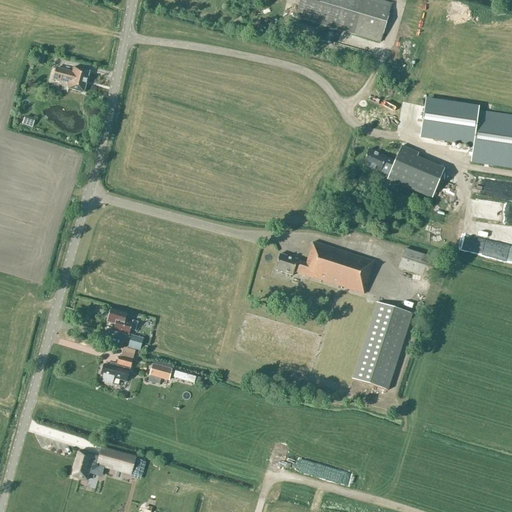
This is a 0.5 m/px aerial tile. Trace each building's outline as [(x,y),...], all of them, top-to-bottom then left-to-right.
[(300,0),(296,17),(381,42),(392,4),(379,0),(300,0)] [(72,73),(56,68),(53,80),(69,85),(67,89),(83,93),(89,72),(73,68),(72,73)] [(459,136),(462,115),(448,113),(444,133),(459,136)] [(511,118),(478,113),(470,163),(511,169),(511,118)] [(400,117),(394,130),(421,141),(426,128),(400,117)] [(450,163),(402,142),(398,151),(397,151),(394,158),(387,155),(386,158),(368,150),(362,165),(380,173),(381,170),(393,175),(392,176),(436,195),(450,163)] [(468,222),(511,225),(511,187),(500,186),(500,195),(494,194),(494,192),(485,191),(484,203),(469,202),(468,222)] [(429,213),(437,211),(435,205),(427,207),(429,213)] [(363,295),(374,262),(313,242),(306,263),(279,254),(274,270),(292,276),(293,272),(363,295)] [(404,249),(398,268),(429,279),(435,260),(404,249)] [(412,314),(345,292),(317,379),(366,395),(369,385),(387,391),(412,314)] [(87,323),(102,321),(99,302),(74,305),(75,313),(86,312),(87,323)] [(131,324),(124,322),(127,314),(110,309),(106,322),(114,325),(113,331),(128,336),(130,330),(135,331),(137,323),(132,321),(131,324)] [(142,339),(130,335),(127,347),(139,350),(142,339)] [(110,367),(103,365),(103,367),(101,368),(101,371),(101,373),(100,375),(103,376),(101,382),(112,384),(113,379),(119,380),(126,382),(132,361),(118,357),(116,365),(111,364),(110,367)] [(149,375),(169,380),(171,370),(152,365),(149,375)] [(67,435),(65,440),(70,442),(69,445),(82,450),(83,447),(91,449),(93,444),(67,435)] [(130,475),(135,457),(102,448),(99,457),(97,465),(130,475)] [(97,465),(99,457),(79,451),(72,476),(87,480),(92,464),(97,465)]
